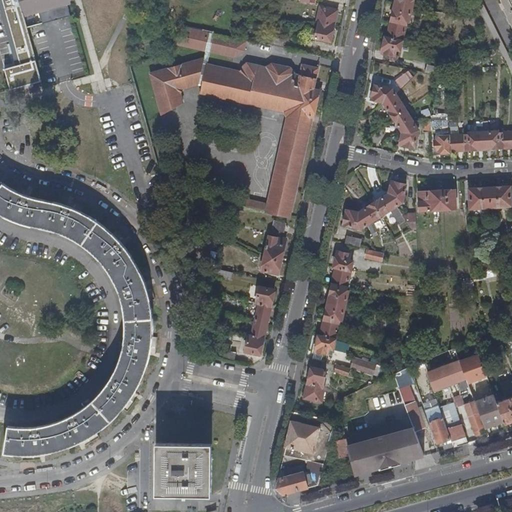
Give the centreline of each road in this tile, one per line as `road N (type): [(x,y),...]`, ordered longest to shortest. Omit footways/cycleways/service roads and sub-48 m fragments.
road 1 (residential): [(0,225),(68,247),(95,267),(117,320),(110,358),(78,400),(34,419),(0,415)]
road 2 (residential): [(175,361),(165,274),(138,225),(103,194),(27,166),(0,139)]
road 3 (tertiary): [(278,382),(332,151)]
road 4 (primary): [(511,459),(315,511)]
road 5 (residential): [(332,151),(446,172),(511,168)]
road 6 (residential): [(165,388),(128,442),(101,460),(22,482)]
road 7 (tertiary): [(332,151),(364,0)]
road 8 (unknown): [(201,40),(350,68)]
